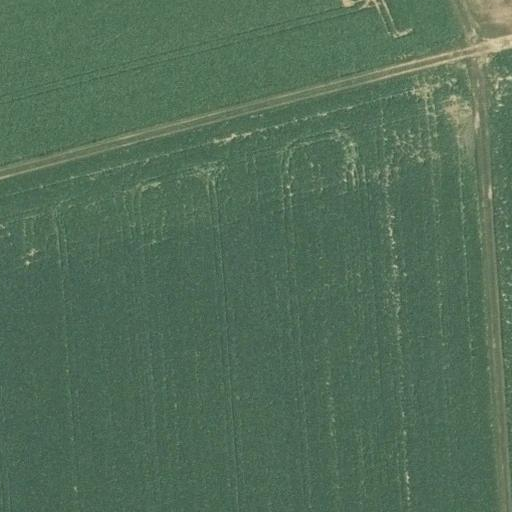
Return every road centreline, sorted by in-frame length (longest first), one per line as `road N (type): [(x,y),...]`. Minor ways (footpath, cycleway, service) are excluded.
road 1 (track): [(0,171),(511,42)]
road 2 (track): [(511,511),(478,49),(456,0)]
